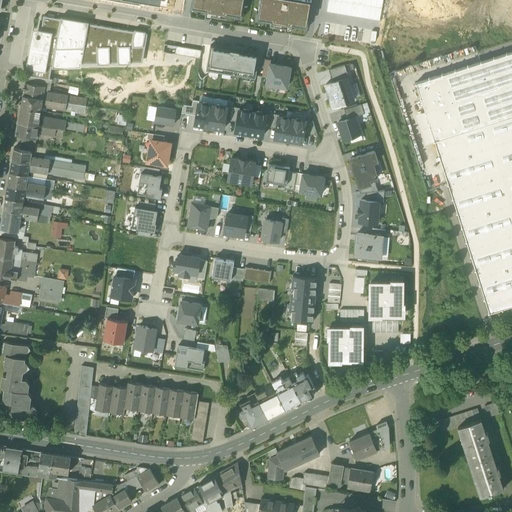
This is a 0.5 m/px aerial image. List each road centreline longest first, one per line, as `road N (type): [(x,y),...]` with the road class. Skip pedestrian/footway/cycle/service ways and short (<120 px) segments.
road 1 (residential): [(35,0),(301,44),(331,159)]
road 2 (residential): [(331,159),(344,205),(337,261),(168,235)]
road 3 (residential): [(331,159),(185,134),(168,235)]
road 4 (tertiary): [(0,433),(187,458)]
road 5 (residential): [(221,452),(218,385),(100,366)]
road 6 (tertiary): [(237,446),(395,377)]
road 7 (residential): [(405,511),(395,377)]
road 8 (tertiary): [(395,377),(511,340)]
